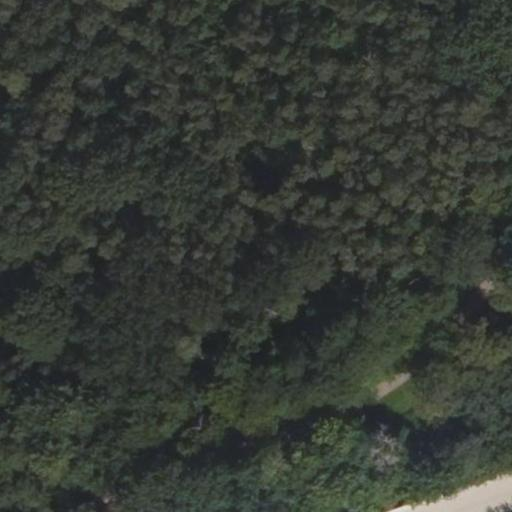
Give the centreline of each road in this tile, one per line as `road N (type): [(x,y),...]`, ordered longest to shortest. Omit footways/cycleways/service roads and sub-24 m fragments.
road 1 (track): [(430,360),(380,402),(97,511)]
road 2 (track): [(430,360),(511,260)]
